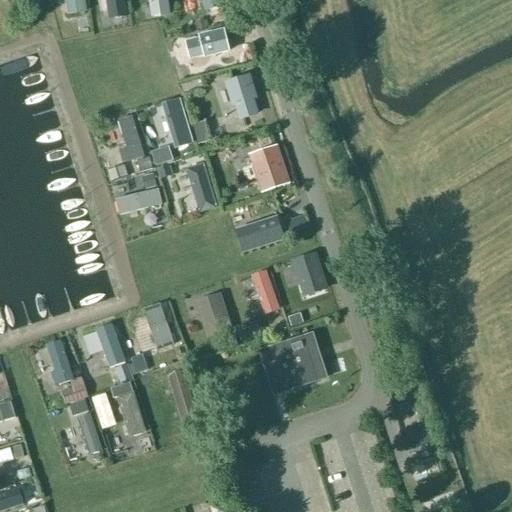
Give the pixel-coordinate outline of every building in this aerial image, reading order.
[(67,0),(70,15),(90,12),(88,0),(67,0)] [(107,0),(112,21),(132,17),(128,0),(107,0)] [(149,0),(150,17),(171,16),(169,0),(149,0)] [(222,0),(209,0),(212,10),(224,6),(222,0)] [(175,58),(231,44),(227,28),(171,42),(175,58)] [(255,76),(230,79),(236,120),(260,117),(255,76)] [(173,121),(178,135),(191,131),(181,100),(155,108),(160,125),(173,121)] [(117,119),(129,161),(147,156),(134,114),(117,119)] [(206,120),(195,124),(201,142),(212,139),(206,120)] [(250,154),(264,194),(293,183),(280,144),(250,154)] [(187,167),(202,213),(221,207),(206,161),(187,167)] [(112,171),(120,214),(164,205),(157,172),(120,179),(119,170),(112,171)] [(306,210),(238,233),(244,249),(311,226),(306,210)] [(318,252),(293,260),(305,298),(330,290),(318,252)] [(268,270),(251,276),(266,316),(283,310),(268,270)] [(207,338),(234,331),(224,293),(198,300),(207,338)] [(158,347),(175,342),(162,304),(146,309),(158,347)] [(97,329),(113,368),(129,362),(113,323),(97,329)] [(63,340),(49,343),(60,387),(68,385),(86,456),(103,452),(83,377),(73,380),(63,340)] [(278,395),(320,381),(307,341),(265,355),(278,395)] [(75,378),(82,376),(73,346),(66,349),(75,378)] [(184,424),(202,419),(187,371),(168,377),(184,424)] [(128,439),(149,432),(133,381),(112,388),(128,439)] [(0,465),(15,463),(12,449),(0,450),(0,465)] [(0,511),(25,506),(21,490),(0,494),(0,511)]
